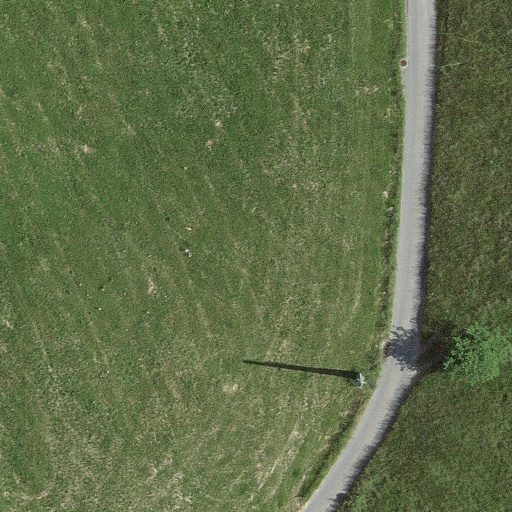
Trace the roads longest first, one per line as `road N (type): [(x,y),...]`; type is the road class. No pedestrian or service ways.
road 1 (unclassified): [(403,345),(416,240),(421,0)]
road 2 (residential): [(317,511),(378,420),(403,345)]
